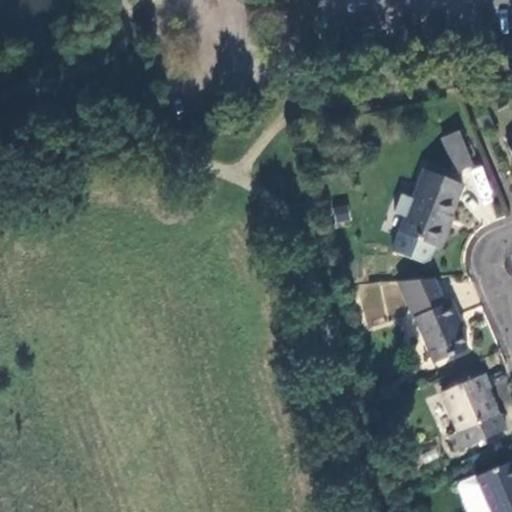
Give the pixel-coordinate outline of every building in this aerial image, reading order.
[(472,163),(459,130),(443,136),(457,169),(472,163)] [(443,225),(460,182),(422,168),(390,248),(420,260),(426,257),(432,243),(438,246),(446,226),(443,225)] [(385,324),(385,297),(364,297),(364,324),(385,324)] [(462,347),(454,328),(448,317),(453,314),(447,300),(410,316),(430,362),(462,347)] [(448,317),(454,328),(458,326),(453,314),(448,317)] [(489,389),(482,374),(439,392),(458,433),(449,437),(455,453),(506,431),(499,415),(496,416),(485,391),(489,389)] [(397,380),(379,387),(384,397),(401,390),(397,380)] [(511,511),(511,462),(511,461),(458,484),(456,488),(466,511),(511,511)]
